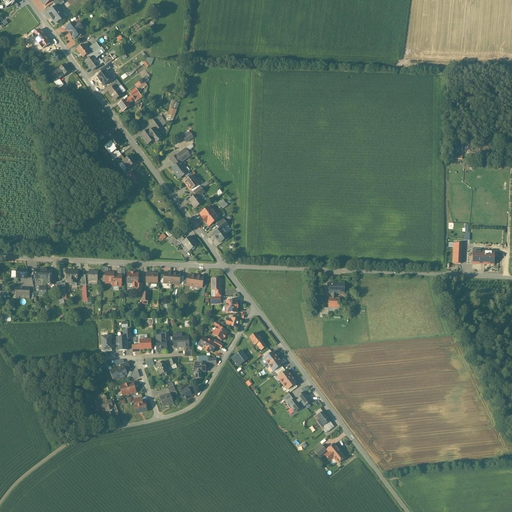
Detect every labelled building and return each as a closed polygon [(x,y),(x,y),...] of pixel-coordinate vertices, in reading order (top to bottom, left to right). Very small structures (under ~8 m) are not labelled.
[(10,6),(6,0),(0,0),(6,9),(10,6)] [(56,7),(48,13),(55,24),(60,20),(61,21),(65,18),(61,14),(63,12),(59,7),(58,6),(56,7)] [(69,21),(61,26),(64,30),(67,28),(71,25),(69,21)] [(153,22),(146,27),(149,31),(153,28),(154,23),(153,22)] [(75,24),(74,23),(71,25),(67,28),(69,32),(70,32),(71,33),(70,34),(72,37),(74,39),(78,36),(79,38),(83,35),(81,31),(83,30),(78,23),(75,24)] [(50,44),(40,30),(33,35),(43,49),(50,44)] [(34,47),(28,39),(23,42),(29,50),(34,47)] [(96,43),(87,49),(90,53),(86,56),(88,58),(89,57),(92,55),(99,50),(100,49),(96,43)] [(87,49),(83,45),(77,50),(83,58),(86,56),(90,53),(87,49)] [(99,50),(92,55),(89,57),(90,59),(93,57),(95,60),(97,58),(102,54),(99,50)] [(109,55),(102,61),(105,66),(113,60),(112,58),(109,55)] [(90,59),(86,62),(92,71),(100,65),(101,64),(100,63),(98,64),(95,60),(93,57),(90,59)] [(138,64),(121,77),(123,80),(140,67),(138,64)] [(65,65),(59,70),(60,71),(64,76),(70,71),(65,65)] [(104,70),(96,76),(102,84),(109,79),(104,73),(105,72),(104,70)] [(64,76),(60,71),(55,75),(57,78),(58,80),(64,76)] [(121,86),(117,80),(110,85),(113,88),(115,86),(117,88),(121,86)] [(144,82),(135,89),(137,91),(146,85),(145,84),(144,82)] [(121,86),(117,88),(115,86),(113,88),(108,92),(114,100),(122,95),(122,94),(125,91),(121,86)] [(137,91),(135,89),(129,93),(131,96),(135,93),(138,98),(135,101),(134,101),(135,102),(142,97),(137,91)] [(131,96),(125,101),(129,105),(134,101),(135,101),(131,96)] [(125,100),(118,105),(123,112),(130,107),(129,105),(125,101),(125,100)] [(177,110),(169,108),(166,122),(172,123),(177,110)] [(165,124),(160,116),(156,119),(162,127),(165,124)] [(162,127),(156,119),(150,123),(155,130),(156,131),(157,131),(162,127)] [(102,136),(98,130),(94,132),(99,138),(102,136)] [(150,134),(148,130),(141,136),(148,145),(154,140),(155,139),(153,137),(150,134)] [(189,133),(183,137),(186,142),(193,138),(189,133)] [(117,140),(113,134),(114,134),(106,139),(106,140),(106,139),(109,143),(110,144),(109,144),(113,149),(114,148),(121,143),(118,139),(117,140)] [(162,138),(159,134),(153,137),(155,139),(154,140),(156,143),(162,138)] [(113,149),(109,144),(110,144),(109,143),(104,147),(112,158),(115,156),(114,154),(117,152),(114,148),(113,149)] [(190,150),(188,147),(185,149),(190,156),(193,154),(190,150)] [(185,149),(177,155),(182,162),(190,156),(185,149)] [(121,155),(118,151),(117,152),(114,154),(115,156),(112,158),(114,160),(121,155)] [(121,155),(114,160),(118,165),(119,165),(122,162),(125,160),(121,155)] [(177,155),(170,160),(175,167),(181,163),(182,162),(177,155)] [(125,160),(122,162),(124,164),(127,169),(135,163),(130,156),(125,160)] [(124,164),(122,162),(119,165),(124,172),(127,169),(124,164)] [(175,167),(172,169),(175,173),(179,178),(179,179),(183,176),(183,177),(184,176),(184,175),(188,172),(181,163),(175,167)] [(137,179),(131,172),(128,175),(133,182),(137,179)] [(193,176),(185,182),(187,185),(186,185),(188,188),(190,190),(198,184),(195,181),(196,180),(193,176)] [(200,187),(193,192),(195,196),(197,195),(199,197),(204,193),(200,187)] [(195,196),(189,200),(192,204),(195,209),(196,207),(198,208),(199,206),(199,205),(203,203),(199,197),(197,195),(195,196)] [(210,207),(200,214),(202,217),(202,218),(203,220),(214,213),(210,207)] [(214,213),(203,220),(205,223),(206,223),(209,226),(219,219),(214,213)] [(228,226),(223,219),(216,225),(219,229),(221,228),(223,230),(228,226)] [(218,230),(215,232),(216,232),(213,234),(220,243),(228,237),(223,230),(221,228),(219,229),(219,230),(218,230)] [(190,237),(182,243),(185,247),(189,252),(197,246),(197,245),(196,246),(193,241),(193,240),(190,237)] [(462,244),(453,243),(452,263),(461,264),(462,244)] [(494,252),(473,251),(472,264),(493,265),(494,252)] [(27,270),(17,269),(17,270),(16,270),(17,270),(16,271),(11,271),(11,278),(27,278),(27,270)] [(51,271),(41,270),(36,270),(36,274),(35,274),(35,275),(36,275),(35,279),(36,279),(41,279),(46,279),(46,284),(45,285),(46,285),(50,285),(54,285),(54,284),(54,277),(55,277),(54,277),(51,277),(51,271)] [(73,272),(67,272),(67,271),(66,271),(66,281),(66,283),(71,283),(71,281),(77,281),(77,282),(77,276),(77,272),(73,272)] [(98,273),(89,272),(88,280),(97,281),(98,273)] [(108,273),(106,272),(105,276),(105,282),(113,283),(113,274),(114,274),(114,273),(108,273)] [(135,273),(131,273),(131,274),(128,274),(127,287),(137,287),(136,290),(136,291),(135,293),(142,293),(142,284),(138,284),(138,274),(135,274),(135,273)] [(172,273),(167,273),(164,273),(164,275),(163,283),(163,284),(171,284),(172,273)] [(177,274),(172,273),(171,284),(179,285),(180,276),(180,274),(177,274)] [(114,274),(113,274),(113,283),(113,286),(121,287),(121,276),(121,275),(117,274),(114,274)] [(157,274),(146,274),(146,283),(151,283),(151,287),(156,287),(157,283),(157,274)] [(196,276),(191,275),(191,276),(188,275),(187,277),(186,285),(186,286),(194,287),(196,276)] [(200,277),(196,276),(194,287),(202,288),(203,280),(203,278),(200,277)] [(220,279),(211,279),(211,291),(215,291),(215,297),(220,297),(221,297),(221,290),(220,284),(221,283),(221,281),(220,280),(220,279)] [(344,283),(329,283),(329,293),(332,293),(335,294),(344,294),(344,283)] [(30,288),(16,288),(16,298),(19,298),(19,296),(20,296),(20,298),(29,298),(30,288)] [(335,294),(332,293),(332,298),(329,298),(328,307),(339,307),(339,298),(335,298),(335,294)] [(237,301),(226,301),(227,313),(237,313),(237,301)] [(232,319),(231,320),(227,319),(226,324),(230,326),(236,328),(238,320),(232,319)] [(221,329),(217,327),(214,331),(215,332),(214,335),(218,337),(217,338),(222,341),(224,338),(226,336),(225,335),(227,332),(221,329)] [(262,339),(259,335),(258,336),(256,333),(249,338),(255,345),(256,344),(261,350),(266,347),(261,340),(262,339)] [(188,337),(182,337),(182,334),(173,334),(174,348),(185,347),(189,347),(188,337)] [(163,336),(157,336),(157,340),(156,340),(157,349),(166,349),(166,342),(166,336),(163,336)] [(111,337),(102,337),(103,352),(112,352),(111,347),(111,338),(111,337)] [(124,337),(117,338),(117,342),(114,342),(114,345),(117,345),(117,351),(127,350),(127,346),(127,345),(127,342),(127,339),(127,337),(124,337)] [(214,343),(203,337),(199,346),(203,348),(202,349),(208,353),(209,351),(212,353),(216,346),(217,345),(214,343)] [(150,340),(140,340),(140,345),(140,349),(150,349),(151,349),(150,340)] [(223,345),(215,340),(214,343),(217,345),(216,346),(221,349),(223,345)] [(189,347),(185,347),(186,351),(184,351),(184,357),(192,357),(192,350),(189,350),(189,347)] [(269,350),(262,355),(265,358),(272,353),(269,350)] [(241,351),(232,358),(238,366),(247,359),(241,351)] [(272,353),(265,358),(267,361),(266,363),(268,365),(278,358),(277,356),(276,357),(273,353),(272,354),(272,353)] [(145,361),(148,367),(155,365),(152,358),(145,361)] [(278,358),(268,365),(270,368),(272,368),(274,371),(281,365),(280,365),(282,364),(279,360),(278,358)] [(121,367),(111,370),(115,379),(127,375),(124,368),(129,367),(127,362),(120,365),(121,367)] [(164,362),(156,365),(160,375),(168,372),(164,362)] [(198,363),(197,363),(195,363),(195,372),(201,372),(205,372),(205,363),(198,363)] [(281,365),(274,371),(276,374),(283,369),(281,365)] [(283,369),(276,374),(278,377),(286,372),(283,369)] [(137,370),(132,372),(130,380),(140,377),(137,370)] [(286,372),(278,377),(280,380),(280,381),(282,384),(292,377),(291,375),(290,376),(287,372),(286,372)] [(292,377),(282,384),(284,387),(286,387),(288,389),(295,384),(294,383),(295,383),(292,379),(293,378),(292,377)] [(85,383),(82,381),(71,385),(73,391),(78,389),(81,388),(83,394),(89,392),(85,383)] [(129,384),(124,385),(120,387),(122,396),(136,392),(133,383),(129,384)] [(297,387),(295,384),(288,389),(290,393),(297,387)] [(188,388),(186,389),(185,388),(181,390),(182,391),(180,392),(184,400),(192,396),(188,388)] [(304,391),(297,396),(304,405),(311,400),(304,391)] [(111,401),(107,402),(106,395),(104,396),(103,396),(101,396),(102,403),(94,404),(96,411),(106,409),(108,417),(114,416),(111,401)] [(170,395),(167,396),(167,395),(163,397),(159,398),(162,407),(166,406),(169,405),(173,403),(170,395)] [(295,412),(304,405),(297,396),(288,403),(295,412)] [(135,405),(134,405),(136,414),(147,412),(145,403),(142,403),(135,405)] [(330,421),(323,412),(322,412),(317,416),(324,426),(330,421)] [(345,457),(334,444),(327,450),(329,452),(325,455),(330,461),(333,458),(338,463),(345,457)] [(322,445),(314,451),(318,456),(326,450),(322,445)]
